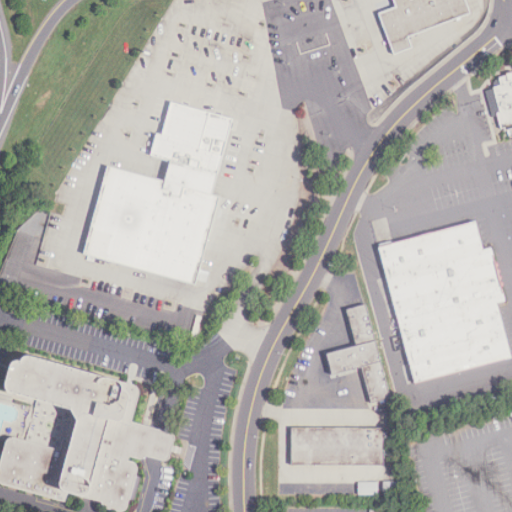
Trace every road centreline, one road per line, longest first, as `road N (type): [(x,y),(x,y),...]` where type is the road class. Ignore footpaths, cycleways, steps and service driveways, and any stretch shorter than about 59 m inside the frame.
road 1 (residential): [(508,0),(502,27),(386,135),(354,185),(257,387),(244,511)]
road 2 (motorway): [(0,113),(32,50),(72,0)]
